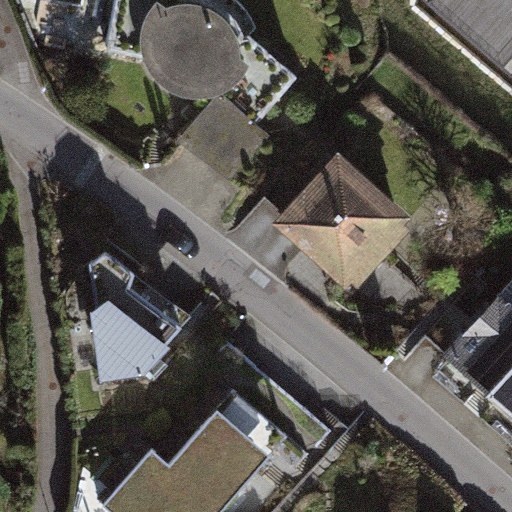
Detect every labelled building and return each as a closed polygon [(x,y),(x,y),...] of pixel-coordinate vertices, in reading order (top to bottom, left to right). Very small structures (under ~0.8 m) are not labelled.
[(115,0),(106,52),(142,57),(161,79),(182,88),(210,95),(177,139),(231,179),(270,125),(260,119),(299,71),(254,30),(258,26),(251,12),(240,0),(115,0)] [(511,0),(436,0),(436,1),(511,63),(511,0)] [(420,214),(339,146),(276,220),(356,291),(420,214)] [(114,247),(97,261),(114,380),(154,366),(191,323),(135,282),(138,265),(114,247)] [(511,274),(446,354),(511,413),(511,274)] [(99,503),(109,511),(211,511),(263,453),(207,404),(158,460),(145,449),(99,503)]
